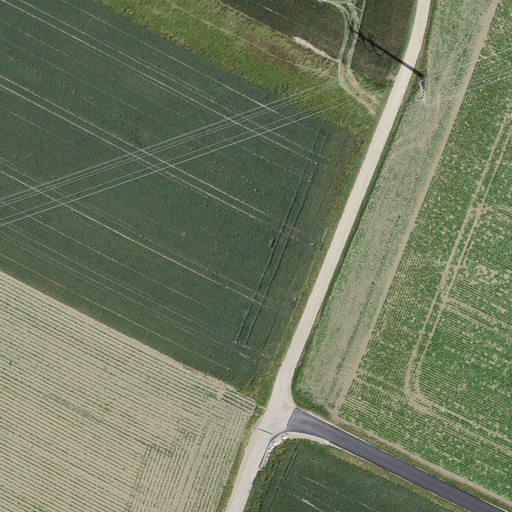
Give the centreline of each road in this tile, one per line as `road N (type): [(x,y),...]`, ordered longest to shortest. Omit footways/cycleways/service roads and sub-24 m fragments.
road 1 (track): [(235,511),(408,70),(420,0)]
road 2 (track): [(476,511),(272,413)]
